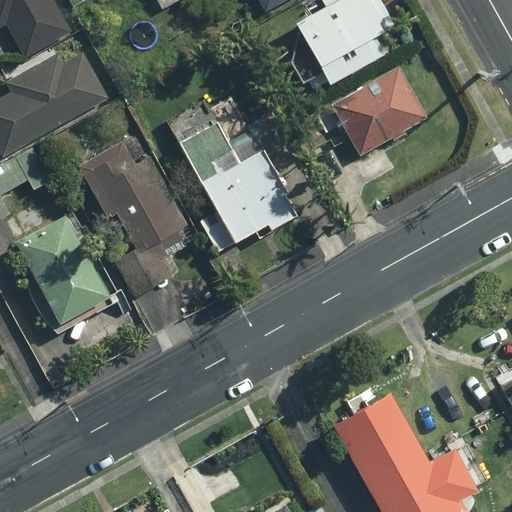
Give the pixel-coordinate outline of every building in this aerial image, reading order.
[(66,31),(48,0),(0,0),(0,23),(3,22),(22,56),(66,31)] [(256,0),(261,9),(277,0),(256,0)] [(376,0),(319,0),(323,6),(291,23),(324,83),(375,54),(366,37),(389,23),(376,0)] [(0,95),(0,155),(103,98),(78,53),(60,64),(55,54),(2,83),(8,92),(0,95)] [(394,68),(329,105),(357,155),(389,136),(390,138),(400,133),(398,130),(422,116),(394,68)] [(119,97),(114,88),(103,94),(108,102),(119,97)] [(132,91),(122,97),(126,104),(137,98),(132,91)] [(213,123),(176,143),(213,212),(197,220),(214,251),(251,231),(255,238),(267,231),(266,230),(291,215),(280,194),(283,193),(260,150),(235,163),(213,123)] [(172,230),(181,224),(143,158),(130,166),(117,143),(76,167),(104,215),(111,212),(133,251),(113,262),(132,295),(167,275),(157,258),(181,244),(172,230)] [(45,180),(28,149),(0,164),(0,215),(5,213),(0,203),(0,192),(24,179),(30,189),(45,180)] [(101,297),(56,218),(9,244),(54,323),(101,297)] [(465,341),(499,319),(489,304),(455,325),(465,341)] [(511,342),(486,341),(485,360),(511,362),(511,342)] [(511,378),(498,386),(509,406),(511,404),(511,378)] [(504,422),(480,382),(453,397),(477,437),(504,422)] [(445,511),(382,401),(327,432),(372,511),(445,511)]
